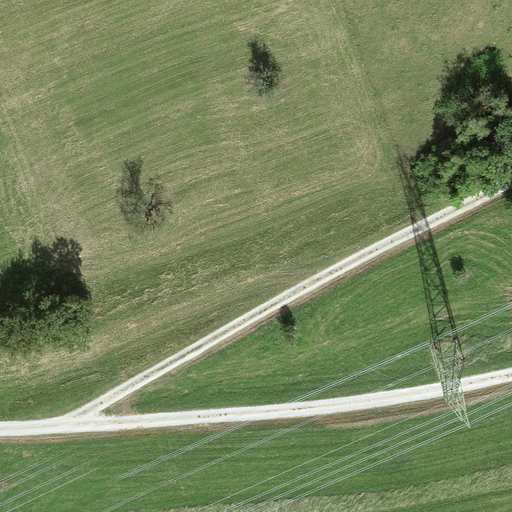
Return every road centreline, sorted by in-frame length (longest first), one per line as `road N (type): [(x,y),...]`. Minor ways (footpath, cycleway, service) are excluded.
road 1 (track): [(61,421),(511,179)]
road 2 (track): [(511,372),(250,413),(61,421)]
